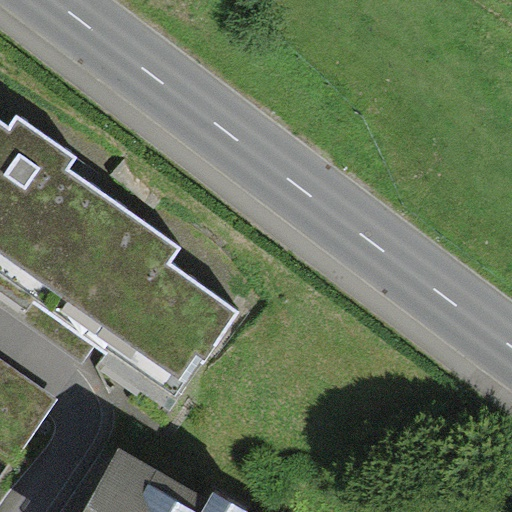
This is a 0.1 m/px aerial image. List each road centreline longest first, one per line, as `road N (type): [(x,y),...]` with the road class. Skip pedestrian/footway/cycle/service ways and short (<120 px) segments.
road 1 (primary): [(51,0),(511,348)]
road 2 (unknown): [(27,511),(73,442),(70,370),(0,329)]
